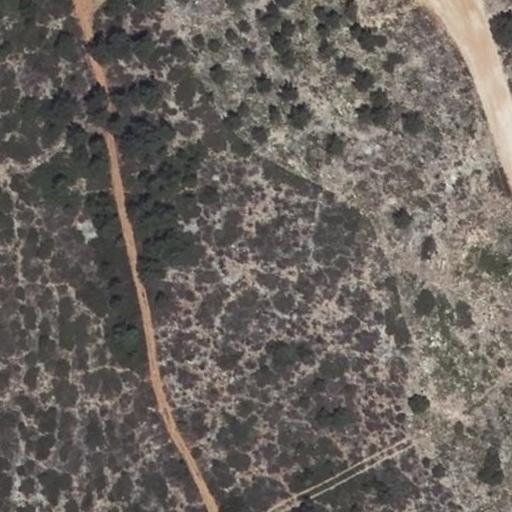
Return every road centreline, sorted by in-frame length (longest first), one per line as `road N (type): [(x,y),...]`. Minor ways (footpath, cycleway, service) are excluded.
road 1 (track): [(83,0),(155,360),(171,417),(216,511)]
road 2 (track): [(275,511),(499,411)]
road 3 (track): [(470,0),(511,126)]
